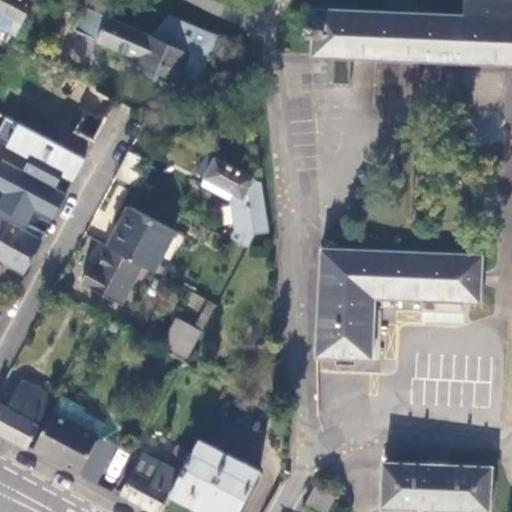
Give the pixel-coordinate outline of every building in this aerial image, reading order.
[(0,0),(0,25),(16,34),(34,0),(0,0)] [(312,54),(511,63),(511,0),(465,0),(465,14),(318,7),(317,5),(315,5),(314,25),(309,24),(308,34),(313,34),(312,54)] [(98,40),(107,17),(84,7),(75,30),(98,40)] [(216,34),(169,14),(152,37),(107,17),(98,40),(128,53),(137,58),(135,63),(132,68),(155,78),(159,72),(175,79),(192,87),(216,34)] [(0,25),(0,36),(12,43),(16,34),(0,25)] [(137,58),(128,53),(128,60),(135,63),(137,58)] [(348,83),(348,61),(329,60),(329,82),(348,83)] [(172,86),(175,79),(159,72),(155,78),(172,86)] [(74,131),(95,142),(116,102),(77,80),(72,88),(68,86),(65,90),(69,92),(65,102),(84,113),(74,131)] [(56,214),(86,159),(56,143),(0,112),(0,140),(48,167),(31,200),(56,214)] [(86,159),(92,147),(63,131),(56,143),(86,159)] [(149,163),(129,152),(117,176),(136,186),(149,163)] [(262,181),(210,152),(199,173),(206,177),(202,183),(232,200),(240,220),(236,240),(248,247),(256,233),(270,233),(262,181)] [(131,207),(109,248),(141,266),(154,272),(176,232),(131,207)] [(0,260),(24,274),(46,233),(0,208),(0,225),(6,229),(0,240),(0,260)] [(316,355),(374,358),(377,296),(483,302),(485,254),(322,245),(316,355)] [(141,266),(109,248),(97,269),(90,265),(81,283),(121,305),(141,266)] [(0,280),(16,289),(24,275),(0,262),(0,280)] [(165,344),(188,357),(203,331),(179,318),(165,344)] [(13,399),(0,394),(0,432),(28,447),(40,426),(40,423),(53,398),(23,381),(13,399)] [(180,473),(169,494),(202,511),(235,511),(258,471),(199,439),(192,453),(180,473)] [(429,511),(434,511),(435,508),(488,511),(487,511),(491,511),(493,466),(491,466),(491,468),(448,466),(448,463),(429,462),(429,465),(386,463),(386,462),(383,461),(380,506),(384,506),(384,505),(429,507),(429,511)] [(305,503),(320,511),(326,511),(336,496),(315,485),(305,503)]
